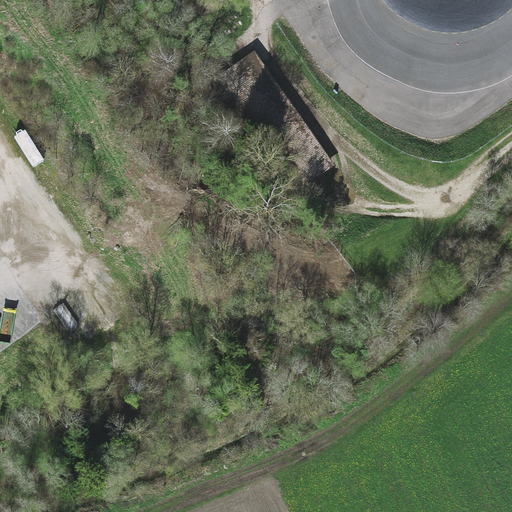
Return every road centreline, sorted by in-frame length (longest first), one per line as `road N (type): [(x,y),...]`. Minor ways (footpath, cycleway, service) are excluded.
road 1 (track): [(511,144),(454,196),(431,201),(329,148)]
road 2 (residential): [(0,143),(97,288)]
